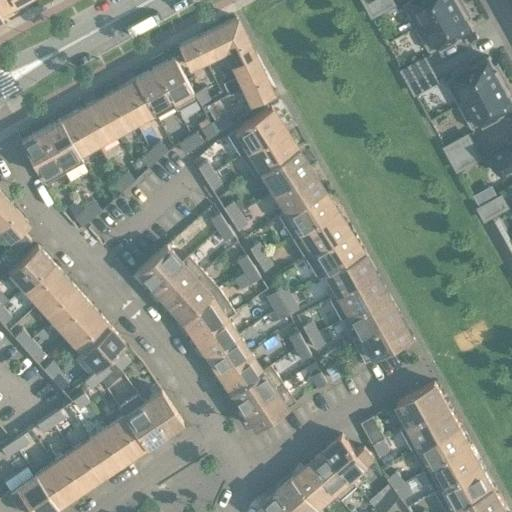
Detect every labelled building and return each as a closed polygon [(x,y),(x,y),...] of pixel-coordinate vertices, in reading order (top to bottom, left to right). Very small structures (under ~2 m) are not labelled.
[(0,0),(0,17),(1,19),(2,18),(0,14),(0,8),(14,0),(0,0)] [(371,0),(365,3),(365,4),(366,4),(372,15),(395,2),(393,0),(371,0)] [(405,0),(402,2),(415,26),(462,0),(405,0)] [(463,0),(462,0),(415,26),(429,50),(437,45),(440,50),(457,40),(454,35),(472,26),(468,17),(472,15),(463,0)] [(225,47),(233,63),(254,53),(236,16),(215,26),(225,47)] [(188,64),(225,47),(215,26),(178,43),(188,64)] [(254,53),(233,63),(251,101),(272,91),(254,53)] [(173,55),(153,66),(177,108),(196,97),(173,55)] [(445,79),(458,103),(506,77),(497,61),(493,63),(488,55),(471,65),(468,60),(451,70),(453,74),(445,79)] [(407,80),(408,80),(432,67),(431,66),(431,67),(425,56),(402,69),(408,80),(407,80)] [(153,66),(135,76),(153,110),(171,100),(176,108),(177,108),(153,66)] [(432,67),(408,80),(408,81),(415,92),(438,79),(432,68),(432,67)] [(135,76),(116,87),(134,120),(153,110),(135,76)] [(511,88),(506,77),(458,103),(471,127),(480,122),(482,127),(500,117),(497,112),(511,104),(511,97),(510,95),(511,93),(511,88)] [(193,90),(199,102),(209,96),(203,85),(193,90)] [(116,87),(97,97),(115,131),(134,120),(116,87)] [(97,97),(78,108),(97,141),(115,131),(97,97)] [(226,132),(239,153),(284,125),(270,104),(226,132)] [(78,108),(59,118),(78,152),(97,141),(78,108)] [(214,118),(220,128),(231,121),(225,111),(214,118)] [(59,118),(40,128),(63,171),(64,170),(60,162),(78,152),(59,118)] [(200,127),(206,136),(216,130),(210,121),(200,127)] [(239,153),(252,174),(296,145),(284,125),(239,153)] [(63,171),(40,128),(20,139),(44,182),(63,171)] [(196,130),(187,136),(193,145),(202,139),(196,130)] [(450,157),(450,158),(475,144),(474,143),(473,144),(467,133),(444,145),(450,157)] [(193,145),(187,136),(177,141),(183,151),(193,145)] [(511,137),(491,149),(493,164),(504,173),(511,169),(511,137)] [(159,139),(149,148),(157,156),(167,147),(159,139)] [(475,144),(450,158),(451,158),(457,169),(480,156),(474,145),(475,145),(475,144)] [(261,169),(273,189),(309,166),(296,145),(252,174),(253,174),(261,169)] [(157,156),(149,148),(140,156),(147,165),(157,156)] [(197,165),(204,176),(213,170),(206,159),(197,165)] [(278,213),(278,214),(322,186),(309,166),(273,189),(286,208),(278,213)] [(126,168),(116,177),(124,186),(134,177),(126,168)] [(213,170),(204,176),(211,187),(220,181),(213,170)] [(124,186),(116,177),(107,186),(114,194),(124,186)] [(278,214),(291,234),(335,206),(322,186),(278,214)] [(0,191),(0,225),(10,237),(11,237),(20,246),(29,238),(30,238),(21,228),(28,222),(0,191)] [(478,206),(484,218),(507,205),(501,193),(478,206)] [(93,198),(83,207),(91,215),(101,206),(93,198)] [(223,205),(230,216),(239,210),(232,199),(223,205)] [(291,234),(304,255),(348,226),(335,206),(291,234)] [(91,215),(83,207),(74,216),(81,224),(91,215)] [(209,216),(216,228),(226,221),(219,210),(209,216)] [(239,210),(230,216),(237,227),(246,221),(239,210)] [(226,221),(216,228),(223,239),(233,233),(226,221)] [(304,255),(317,276),(325,270),(363,250),(362,249),(348,226),(304,255)] [(248,246),(255,257),(265,251),(258,240),(248,246)] [(8,269),(23,286),(52,260),(37,243),(8,269)] [(137,269),(152,285),(188,253),(187,252),(180,259),(166,243),(137,269)] [(328,295),(328,296),(374,271),(363,250),(325,270),(317,276),(325,271),(336,291),(328,295)] [(265,251),(255,257),(262,268),(272,262),(265,251)] [(236,258),(243,269),(252,263),(245,252),(236,258)] [(152,285),(166,301),(202,269),(188,253),(152,285)] [(23,286),(37,302),(66,276),(52,260),(23,286)] [(252,263),(243,269),(250,280),(259,274),(252,263)] [(166,301),(181,317),(217,285),(202,269),(166,301)] [(328,296),(340,317),(386,292),(374,271),(328,296)] [(37,302),(52,318),(80,292),(66,276),(37,302)] [(285,283),(275,289),(281,300),(291,295),(285,283)] [(181,318),(193,336),(234,309),(217,285),(181,317),(181,318)] [(265,294),(272,305),(281,300),(275,289),(265,294)] [(52,318),(66,334),(95,308),(80,292),(52,318)] [(351,337),(352,338),(397,313),(386,292),(340,317),(340,318),(349,313),(360,333),(351,337)] [(291,295),(281,300),(288,311),(297,306),(291,295)] [(281,300),(272,305),(278,317),(288,311),(281,300)] [(2,305),(0,306),(0,319),(2,322),(10,314),(2,305)] [(66,334),(81,350),(109,324),(95,308),(66,334)] [(273,308),(268,312),(274,320),(278,317),(273,308)] [(193,336),(206,354),(238,332),(226,315),(234,310),(234,309),(193,336)] [(397,313),(352,338),(364,360),(409,334),(397,313)] [(301,324),(307,335),(317,330),(311,318),(301,324)] [(109,324),(81,350),(96,367),(102,360),(124,341),(109,324)] [(13,334),(22,344),(31,337),(22,327),(13,334)] [(288,335),(294,346),(304,341),(297,329),(288,335)] [(317,330),(307,335),(314,346),(324,341),(317,330)] [(206,354),(218,372),(250,350),(238,332),(206,354)] [(31,337),(22,344),(31,354),(39,346),(31,337)] [(304,341),(294,346),(300,358),(310,352),(304,341)] [(218,372),(230,390),(270,363),(269,362),(261,367),(250,350),(218,372)] [(112,360),(119,368),(129,359),(122,351),(112,360)] [(42,367),(51,376),(59,369),(51,359),(42,367)] [(100,377),(110,369),(102,360),(96,367),(93,369),(100,377)] [(325,366),(331,378),(341,372),(334,361),(325,366)] [(230,390),(242,408),(282,381),(270,363),(230,390)] [(59,369),(51,376),(60,386),(68,379),(59,369)] [(93,369),(83,378),(90,386),(100,377),(93,369)] [(309,374),(316,386),(326,381),(319,369),(309,374)] [(400,426),(401,427),(446,401),(434,380),(397,400),(409,421),(400,426)] [(282,381),(242,408),(254,426),(286,404),(295,399),(282,381)] [(137,392),(136,392),(163,432),(182,420),(160,387),(142,400),(137,392)] [(71,397),(78,406),(89,399),(82,390),(71,397)] [(136,392),(118,404),(145,444),(163,432),(136,392)] [(401,427),(412,448),(458,422),(446,401),(401,427)] [(123,413),(106,424),(127,456),(145,444),(118,404),(118,405),(123,413)] [(58,407),(47,414),(53,423),(64,416),(58,407)] [(53,423),(47,414),(36,421),(42,430),(53,423)] [(373,442),(383,437),(385,435),(373,414),(361,420),(373,442)] [(412,448),(424,469),(470,443),(458,422),(412,448)] [(106,424),(88,436),(109,468),(127,456),(106,424)] [(22,431),(11,438),(17,447),(28,440),(22,431)] [(342,433),(325,447),(356,484),(357,483),(351,476),(374,456),(364,445),(357,450),(342,433)] [(88,436),(70,448),(92,480),(109,468),(88,436)] [(383,437),(373,442),(379,454),(389,448),(383,437)] [(17,447),(11,438),(0,445),(6,455),(17,447)] [(435,489),(435,490),(481,464),(470,443),(424,469),(433,465),(443,484),(435,489)] [(325,447),(309,461),(340,498),(356,484),(325,447)] [(70,448),(52,460),(74,492),(92,480),(70,448)] [(52,460),(34,472),(56,504),(74,492),(52,460)] [(309,461),(292,475),(323,511),(324,511),(318,504),(333,491),(339,498),(340,498),(309,461)] [(435,490),(447,511),(493,485),(481,464),(435,490)] [(387,476),(395,486),(404,480),(396,469),(387,476)] [(44,511),(56,504),(34,472),(8,490),(17,502),(24,497),(33,511),(44,511)] [(323,511),(292,475),(276,490),(295,511),(323,511)] [(404,480),(395,486),(402,497),(411,490),(404,480)] [(493,485),(447,511),(456,507),(458,511),(495,511),(505,507),(493,485)] [(295,511),(276,490),(259,504),(265,511),(295,511)] [(375,505),(382,511),(383,511),(392,502),(384,495),(375,505)]
